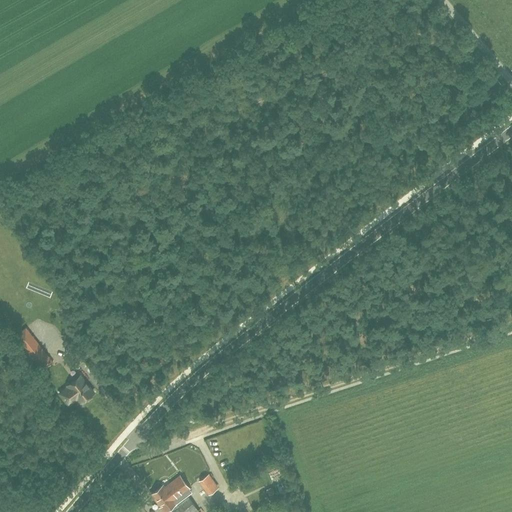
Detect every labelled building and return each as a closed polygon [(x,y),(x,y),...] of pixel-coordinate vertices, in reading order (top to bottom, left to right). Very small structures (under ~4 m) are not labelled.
[(52,363),(48,358),(26,328),(15,337),(42,371),(52,363)] [(93,393),(89,387),(80,375),(67,385),(68,387),(60,394),(68,405),(77,398),(81,403),(93,393)] [(203,488),(211,482),(207,475),(198,481),(203,488)] [(179,476),(164,488),(163,486),(151,495),(160,507),(159,508),(162,511),(164,511),(176,503),(174,500),(188,489),(179,476)] [(199,511),(188,497),(168,511),(199,511)]
